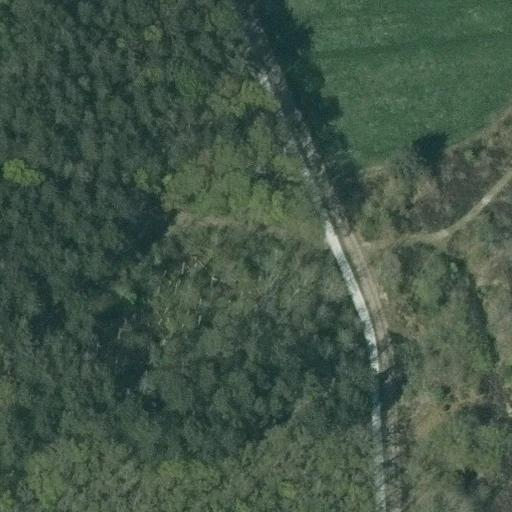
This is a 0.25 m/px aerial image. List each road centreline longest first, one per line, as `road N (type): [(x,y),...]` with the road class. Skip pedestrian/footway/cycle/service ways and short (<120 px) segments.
road 1 (unknown): [(240,0),(378,337),(388,511)]
road 2 (track): [(511,172),(459,226),(334,267)]
